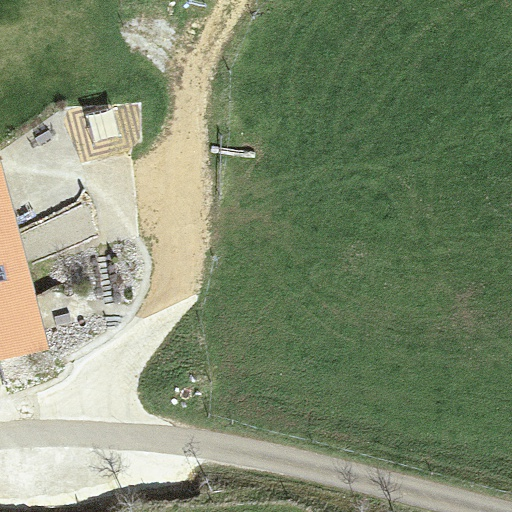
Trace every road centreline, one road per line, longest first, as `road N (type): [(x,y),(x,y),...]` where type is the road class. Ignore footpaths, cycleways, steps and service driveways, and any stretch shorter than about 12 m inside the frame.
road 1 (track): [(497,511),(195,446),(0,437)]
road 2 (track): [(65,437),(154,305),(178,253),(210,68),(233,0)]
